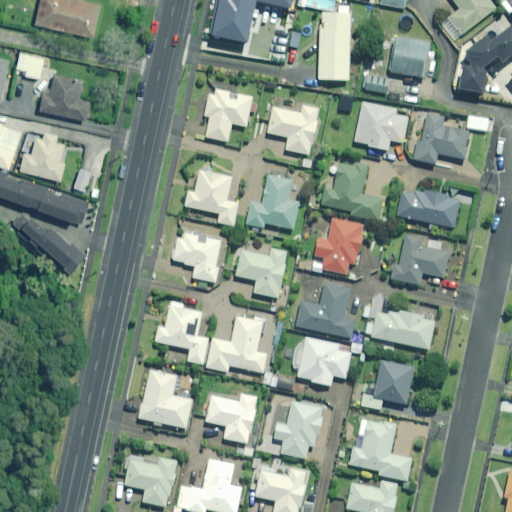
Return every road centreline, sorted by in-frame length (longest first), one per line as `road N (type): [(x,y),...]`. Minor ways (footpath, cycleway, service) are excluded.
road 1 (tertiary): [(64,511),(175,0)]
road 2 (residential): [(511,204),(446,511)]
